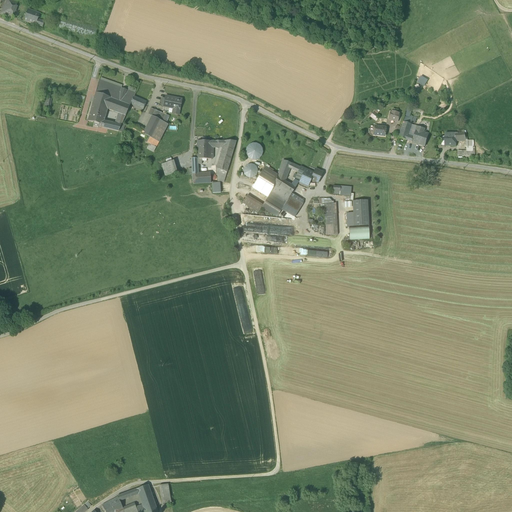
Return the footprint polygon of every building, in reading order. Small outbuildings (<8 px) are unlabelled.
[(5,0),(0,13),(0,14),(11,18),(18,1),(18,0),(5,0)] [(23,21),(42,28),(43,26),(44,22),(38,20),(40,14),(28,9),(23,21)] [(56,28),(94,40),(98,29),(60,17),(56,28)] [(428,81),(421,77),(417,83),(424,87),(428,81)] [(99,80),(96,92),(130,105),(130,104),(133,97),(134,97),(135,93),(99,80)] [(108,109),(118,113),(125,115),(128,110),(130,105),(96,92),(90,111),(105,115),(107,110),(108,110),(108,109)] [(173,114),(179,115),(182,100),(175,98),(166,96),(165,98),(164,106),(174,108),(173,114)] [(131,104),(143,109),(146,102),(134,97),(133,97),(130,104),(131,104)] [(152,116),(161,121),(164,114),(155,110),(152,116)] [(99,124),(103,125),(104,121),(105,115),(90,111),(88,121),(99,124)] [(389,120),(397,122),(399,114),(391,111),(389,120)] [(118,113),(115,123),(121,125),(125,115),(118,113)] [(169,116),(164,114),(161,121),(166,123),(169,116)] [(405,115),(403,122),(411,124),(413,118),(405,115)] [(148,136),(159,142),(167,124),(166,123),(161,121),(152,116),(145,130),(143,134),(148,136)] [(115,123),(110,122),(108,128),(118,131),(121,125),(115,123)] [(398,138),(406,140),(407,136),(411,124),(403,122),(398,138)] [(417,127),(411,124),(407,136),(410,137),(413,138),(417,127)] [(374,135),(384,136),(385,128),(375,126),(374,135)] [(412,142),(425,147),(429,134),(424,132),(425,129),(417,127),(413,138),(412,142)] [(444,146),(456,147),(456,142),(455,134),(445,134),(445,137),(442,137),(441,144),(444,144),(444,146)] [(456,142),(466,142),(465,134),(455,134),(456,142)] [(159,142),(148,136),(145,142),(149,144),(156,147),(159,142)] [(201,159),(211,159),(212,146),(212,141),(197,141),(196,158),(201,159)] [(223,146),(216,169),(227,172),(236,141),(216,141),(212,141),(212,146),(223,146)] [(250,159),(253,160),(256,159),(259,158),(261,155),(262,152),(261,149),(260,147),(258,145),(255,144),(252,144),(249,146),(247,148),(246,151),(247,154),(248,157),(250,159)] [(473,157),(473,147),(466,147),(466,151),(457,151),(457,156),(473,157)] [(285,181),(290,168),(293,164),(283,160),(277,175),(277,176),(285,181)] [(162,164),(165,176),(175,173),(172,161),(162,164)] [(292,169),(298,172),(300,167),(293,164),(290,168),(291,168),(292,169)] [(247,176),(250,177),(253,177),(256,174),(257,171),(256,167),(253,165),(249,165),(246,166),(244,169),(244,173),(247,176)] [(198,174),(198,167),(192,167),(192,168),(192,174),(192,183),(211,182),(210,173),(198,174)] [(252,187),(268,197),(283,207),(285,204),(287,201),(272,191),(277,176),(277,175),(265,167),(252,187)] [(224,182),(227,172),(216,169),(216,175),(217,175),(217,181),(218,181),(218,182),(224,182)] [(308,186),(311,179),(314,173),(313,173),(306,170),(305,169),(303,174),(299,182),(308,186)] [(315,169),(313,173),(314,173),(311,179),(314,181),(313,181),(318,183),(323,173),(315,169)] [(290,196),(295,187),(291,185),(285,181),(277,176),(272,191),(287,201),(290,196)] [(212,183),(213,193),(221,193),(220,182),(212,183)] [(344,187),(340,186),(340,192),(340,194),(340,196),(351,197),(351,187),(344,187)] [(258,212),(261,207),(263,205),(247,195),(242,202),(258,212)] [(300,202),(290,196),(287,201),(285,204),(296,211),(300,205),(300,202)] [(268,197),(263,205),(261,207),(277,217),(283,207),(268,197)] [(353,213),(354,226),(369,226),(367,201),(352,202),(353,213)] [(325,204),(325,220),(337,220),(336,204),(332,204),(325,204)] [(337,231),(337,225),(326,226),(326,231),(326,236),(337,235),(337,231)] [(369,226),(349,227),(349,240),(369,239),(369,226)] [(245,232),(244,239),(257,241),(257,236),(254,236),(255,233),(245,232)] [(159,486),(162,504),(171,503),(168,484),(159,486)] [(157,511),(148,485),(130,491),(132,497),(138,495),(142,505),(144,511),(157,511)] [(119,501),(128,498),(127,493),(116,496),(117,497),(119,501)] [(102,505),(105,511),(116,511),(123,509),(123,508),(119,501),(117,497),(102,505)] [(137,511),(136,507),(134,503),(123,508),(123,509),(116,511),(137,511)]
